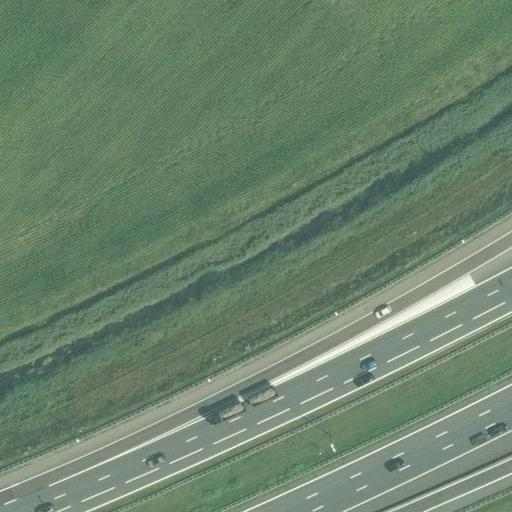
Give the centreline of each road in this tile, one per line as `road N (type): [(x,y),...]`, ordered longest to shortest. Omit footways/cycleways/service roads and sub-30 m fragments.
road 1 (motorway): [(511,238),(400,306),(135,438),(67,491)]
road 2 (motorway): [(511,287),(189,444),(67,491)]
road 3 (motorway): [(292,511),(511,406)]
road 4 (motorway): [(400,511),(511,461)]
